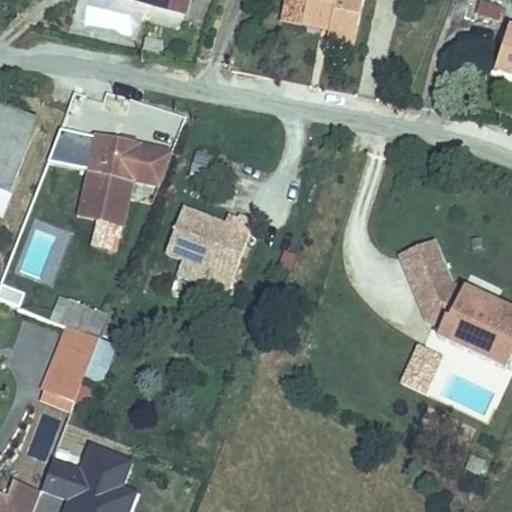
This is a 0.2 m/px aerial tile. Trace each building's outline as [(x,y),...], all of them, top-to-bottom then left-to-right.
[(114,0),(177,26),(188,0),(114,0)] [(361,0),(287,0),(286,8),(302,11),(298,29),(325,35),(353,40),(361,0)] [(499,24),(504,8),(479,1),(475,18),(499,24)] [(350,55),(353,40),(325,35),(322,49),(350,55)] [(511,40),(499,73),(511,78),(511,40)] [(2,117),(0,123),(0,198),(8,201),(35,130),(2,117)] [(98,145),(82,223),(124,231),(139,153),(98,145)] [(187,181),(221,190),(229,163),(194,154),(187,181)] [(236,235),(185,215),(168,259),(184,265),(235,285),(256,229),(240,223),(236,235)] [(419,250),(454,248),(453,235),(418,237),(419,250)] [(511,305),(455,280),(454,248),(419,250),(423,307),(448,318),(444,328),(511,358),(511,305)] [(235,285),(184,265),(179,279),(229,298),(235,285)] [(0,290),(0,303),(16,310),(21,299),(0,290)] [(96,340),(77,334),(86,307),(68,301),(59,327),(65,330),(43,392),(73,403),(82,378),(98,383),(110,349),(95,343),(96,340)] [(105,314),(86,307),(77,334),(96,340),(105,314)] [(416,346),(400,385),(428,396),(443,357),(416,346)] [(70,413),(73,403),(43,392),(39,402),(70,413)] [(141,511),(148,491),(134,486),(143,460),(103,446),(95,469),(66,459),(55,490),(83,500),(91,503),(89,511),(81,508),(79,511),(141,511)] [(36,511),(41,499),(17,490),(11,504),(0,499),(0,511),(36,511)] [(89,511),(91,503),(83,500),(81,508),(89,511)]
